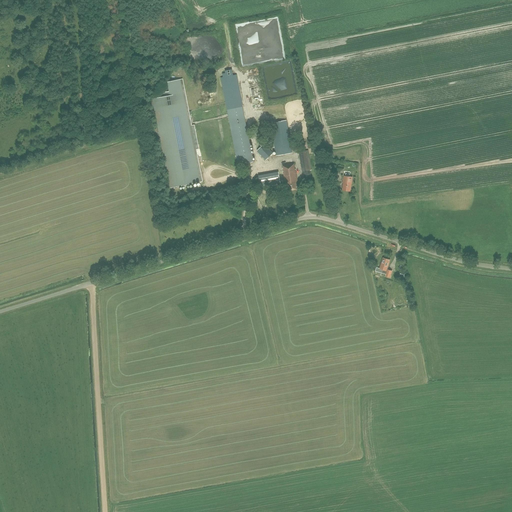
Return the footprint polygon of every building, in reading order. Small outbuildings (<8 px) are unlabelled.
[(242,107),(236,74),(233,75),(232,69),(225,71),(225,73),(222,74),(223,77),(220,77),(235,155),(237,155),(239,164),(240,164),(240,165),(253,162),(242,107)] [(182,79),(166,82),(168,91),(161,93),(161,97),(152,99),(169,189),(202,182),(196,149),(198,149),(193,125),(191,125),(182,79)] [(277,155),(292,152),(286,120),(271,123),(277,155)] [(302,172),(312,170),(308,150),(299,152),(302,172)] [(295,169),(294,164),(283,165),(284,171),(283,172),(287,191),(299,189),(295,169)] [(351,184),(352,177),(344,176),(343,183),(343,190),(350,191),(351,184)] [(387,271),(386,270),(390,260),(383,258),(380,269),(383,270),(382,273),(386,274),(385,276),(390,278),(392,271),(387,270),(387,271)]
